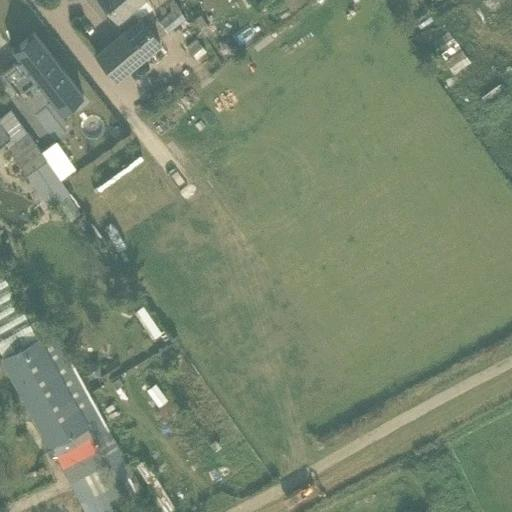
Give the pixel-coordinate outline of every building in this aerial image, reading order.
[(109,8),(117,17),(118,17),(128,28),(97,54),(116,77),(159,41),(140,18),(153,7),(147,0),(91,0),(103,13),(109,8)] [(11,48),(19,58),(15,62),(14,61),(12,63),(13,64),(4,71),(3,70),(1,72),(18,93),(36,79),(61,111),(63,110),(58,104),(77,90),(81,95),(83,94),(33,31),(32,32),(33,34),(14,48),(13,47),(11,48)] [(206,50),(196,37),(187,44),(186,45),(196,58),(206,50)] [(454,73),(466,64),(457,51),(454,54),(445,60),(454,73)] [(0,124),(0,144),(10,136),(0,124)] [(27,131),(8,146),(27,173),(47,159),(27,131)] [(47,159),(27,173),(46,200),(57,199),(66,193),(69,191),(47,159)] [(89,423),(41,336),(52,330),(43,314),(30,321),(33,327),(0,344),(0,347),(4,354),(0,356),(48,445),(89,423)] [(71,344),(72,332),(63,331),(63,344),(71,344)] [(110,378),(116,388),(125,383),(119,373),(110,378)] [(136,464),(152,490),(165,511),(174,506),(145,459),(136,464)]
